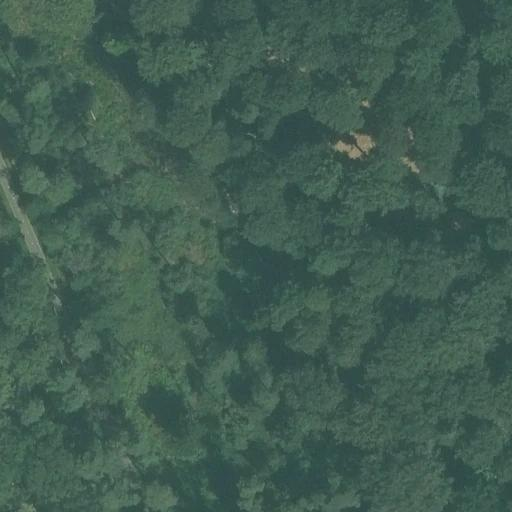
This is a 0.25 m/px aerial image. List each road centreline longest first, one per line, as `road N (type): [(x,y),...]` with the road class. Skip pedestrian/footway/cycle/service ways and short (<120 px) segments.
road 1 (track): [(503,394),(350,313),(270,245),(199,139),(165,141),(0,221)]
road 2 (track): [(511,400),(503,394),(253,511)]
road 3 (track): [(199,139),(157,44),(109,0)]
road 4 (secondary): [(65,511),(0,385)]
